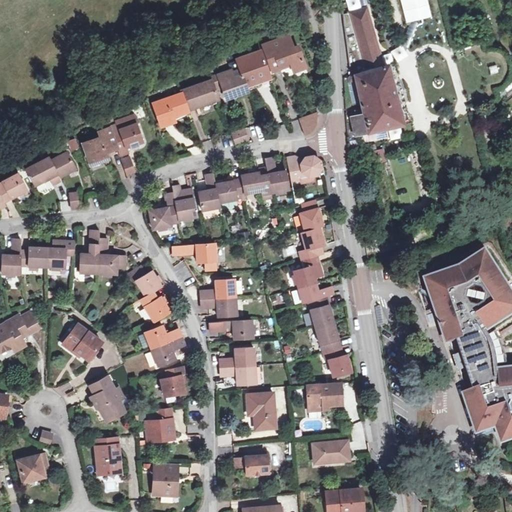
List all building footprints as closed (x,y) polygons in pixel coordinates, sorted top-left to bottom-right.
[(427,0),(399,0),(405,22),(431,15),(427,0)] [(396,97),(387,65),(383,65),(368,8),(342,14),(349,75),(348,75),(350,81),(359,80),(361,92),(352,94),(354,105),(363,104),(364,110),(355,112),(355,116),(351,117),(355,135),(403,124),(396,97)] [(264,44),(269,59),(272,68),(273,71),(281,68),(280,65),(292,61),(292,64),(295,70),(306,67),(299,45),(294,47),(289,35),(264,44)] [(241,70),(246,85),(271,76),(269,70),(262,50),(237,60),(241,70)] [(215,76),(219,87),(222,86),(227,98),(241,94),(239,88),(246,85),(241,70),(232,73),(231,70),(215,76)] [(272,81),(271,76),(246,85),(248,90),(272,81)] [(215,88),(212,79),(181,90),(182,92),(189,110),(204,104),(206,107),(217,102),(217,100),(219,99),(215,88)] [(239,88),(241,94),(248,91),(248,90),(246,85),(239,88)] [(189,110),(182,92),(153,104),(159,122),(173,117),(189,111),(189,110)] [(299,118),(305,135),(309,134),(311,133),(313,131),(315,129),(315,128),(316,127),(317,125),(317,122),(317,112),(299,118)] [(118,124),(110,126),(118,148),(121,156),(129,153),(127,147),(131,145),(133,148),(139,146),(138,143),(142,142),(136,123),(128,126),(127,123),(129,122),(127,117),(117,121),(118,124)] [(173,117),(159,122),(161,127),(175,121),(173,117)] [(244,128),(231,133),(231,134),(235,145),(249,140),(244,128)] [(71,150),(78,147),(74,138),(67,141),(71,150)] [(67,151),(50,159),(59,177),(76,168),(67,151)] [(61,181),(59,177),(50,159),(49,157),(27,168),(35,185),(49,177),(53,185),(61,181)] [(130,157),(122,160),(125,167),(127,174),(134,171),(130,157)] [(271,193),(276,192),(277,189),(283,187),(285,190),(290,189),(286,170),(273,173),(272,170),(276,169),(274,157),(266,158),(264,158),(267,173),(270,188),(271,193)] [(297,165),(288,167),(291,181),(299,179),(299,175),(305,174),(307,175),(309,175),(309,176),(312,176),(314,175),(316,174),(317,173),(318,172),(319,171),(320,170),(320,169),(320,168),(321,166),(320,165),(320,163),(319,161),(317,159),(315,158),(314,157),(313,157),(310,157),(309,157),(307,157),(306,158),(304,159),(303,161),(296,162),(297,165)] [(208,187),(217,185),(216,184),(214,172),(205,174),(208,187)] [(241,176),(242,178),(245,193),(270,188),(267,173),(260,175),(259,172),(241,176)] [(18,173),(3,180),(5,185),(0,187),(0,192),(5,202),(12,198),(28,190),(18,173)] [(217,188),(220,202),(238,198),(237,195),(245,193),(242,178),(216,184),(217,185),(217,188)] [(173,191),(178,219),(183,219),(183,216),(190,214),(192,217),(197,216),(191,189),(181,191),(180,184),(172,185),(173,191)] [(220,202),(217,188),(199,192),(202,210),(220,206),(220,202)] [(178,221),(178,219),(173,191),(164,193),(167,206),(149,211),(153,229),(157,228),(159,225),(165,224),(167,226),(171,225),(171,223),(178,221)] [(70,194),(70,198),(71,208),(79,207),(77,193),(70,194)] [(305,231),(319,227),(323,226),(316,200),(302,204),(303,211),(300,212),(305,231)] [(503,228),(505,236),(511,234),(511,229),(510,223),(502,225),(503,228)] [(302,259),(304,259),(317,255),(324,253),(321,244),(324,244),(319,227),(305,231),(301,232),(305,248),(299,251),(302,259)] [(80,273),(98,273),(99,256),(100,238),(100,230),(91,230),(90,254),(80,253),(80,273)] [(13,251),(16,251),(21,251),(21,249),(22,238),(13,238),(13,251)] [(110,271),(112,274),(118,274),(118,268),(126,268),(126,256),(105,255),(105,251),(108,251),(108,238),(100,238),(99,256),(98,273),(101,273),(104,271),(110,271)] [(59,264),(61,267),(65,267),(66,255),(74,255),(74,241),(54,241),(53,248),(48,247),(47,261),(47,266),(51,267),(53,264),(59,264)] [(216,269),(215,243),(205,244),(182,245),(173,246),(173,255),(196,253),(197,263),(204,262),(205,270),(216,269)] [(36,263),(39,266),(47,266),(47,261),(48,247),(29,247),(29,250),(21,249),(21,251),(21,255),(21,265),(28,265),(31,263),(36,263)] [(474,260),(473,263),(429,277),(450,342),(459,339),(489,329),(511,313),(511,289),(488,251),(474,260)] [(14,271),(16,273),(21,273),(21,265),(21,255),(16,255),(13,255),(3,254),(2,272),(7,273),(8,270),(14,271)] [(294,272),(295,274),(298,276),(299,281),(297,283),(299,288),(316,283),(317,283),(315,277),(322,274),(317,255),(304,259),(306,266),(294,270),(294,272)] [(145,296),(153,291),(162,286),(152,270),(146,273),(142,266),(138,268),(129,274),(134,281),(136,280),(145,296)] [(215,280),(217,298),(229,297),(235,297),(234,279),(215,280)] [(303,303),(312,300),(327,296),(334,294),(331,286),(318,290),(316,283),(299,288),(303,303)] [(293,303),(299,302),(296,289),(290,290),(293,303)] [(200,290),(201,299),(214,298),(214,290),(200,290)] [(153,291),(145,296),(140,299),(154,322),(171,312),(161,296),(157,298),(153,291)] [(327,296),(312,300),(314,308),(310,309),(315,327),(334,322),(327,296)] [(236,315),(235,297),(229,297),(217,298),(218,316),(236,315)] [(215,307),(214,298),(201,299),(201,308),(215,307)] [(29,310),(19,316),(20,320),(31,314),(29,310)] [(25,344),(21,336),(18,331),(21,329),(24,334),(27,332),(38,326),(31,314),(20,320),(19,316),(18,315),(0,324),(0,351),(12,345),(15,350),(25,344)] [(250,326),(252,324),(252,319),(209,322),(210,332),(234,330),(235,339),(253,338),(253,333),(250,332),(250,326)] [(334,322),(315,327),(321,344),(323,343),(326,351),(340,347),(334,322)] [(77,323),(66,339),(77,347),(75,349),(80,353),(89,360),(102,341),(77,323)] [(144,332),(151,349),(183,337),(179,328),(166,333),(162,325),(144,332)] [(489,329),(459,339),(476,388),(501,370),(500,363),(499,355),(498,349),(495,341),(493,334),(489,329)] [(185,345),(183,337),(151,349),(158,366),(176,359),(172,350),(185,345)] [(77,347),(66,339),(63,343),(79,355),(80,353),(75,349),(77,347)] [(235,347),(237,366),(255,365),(254,346),(235,347)] [(340,347),(326,351),(334,377),(351,371),(346,353),(343,354),(340,347)] [(220,367),(233,366),(233,358),(219,358),(220,367)] [(256,383),(255,365),(237,366),(238,385),(256,383)] [(233,366),(220,367),(221,376),(234,375),(233,366)] [(185,391),(183,381),(181,375),(185,374),(183,367),(166,370),(168,377),(161,379),(165,396),(185,391)] [(511,369),(501,370),(476,388),(466,391),(478,427),(498,421),(504,440),(511,437),(511,369)] [(109,374),(106,376),(112,386),(115,385),(109,374)] [(99,405),(98,406),(104,417),(123,406),(119,398),(123,396),(118,387),(114,389),(112,386),(106,376),(90,385),(95,394),(93,395),(99,405)] [(320,410),(322,410),(322,405),(327,405),(340,404),(338,383),(306,385),(308,411),(309,411),(310,417),(320,416),(320,410)] [(249,415),(254,415),(259,414),(260,429),(276,428),(274,392),(247,394),(249,415)] [(95,407),(98,406),(99,405),(93,395),(89,397),(95,407)] [(123,406),(104,417),(106,421),(126,410),(123,406)] [(174,438),(171,409),(156,410),(158,421),(145,423),(147,441),(174,438)] [(39,441),(49,444),(52,434),(42,431),(39,441)] [(117,437),(94,439),(98,475),(116,473),(115,461),(119,460),(117,437)] [(332,461),(339,461),(350,459),(348,440),(313,443),(314,461),(332,459),(332,461)] [(23,482),(50,475),(44,453),(18,460),(23,482)] [(260,455),(240,457),(241,466),(246,465),(247,473),(268,471),(267,454),(265,454),(260,455)] [(173,475),(177,475),(177,465),(155,465),(153,495),(173,496),(173,475)] [(326,492),(329,511),(343,510),(342,511),(359,511),(362,511),(360,488),(326,492)]
